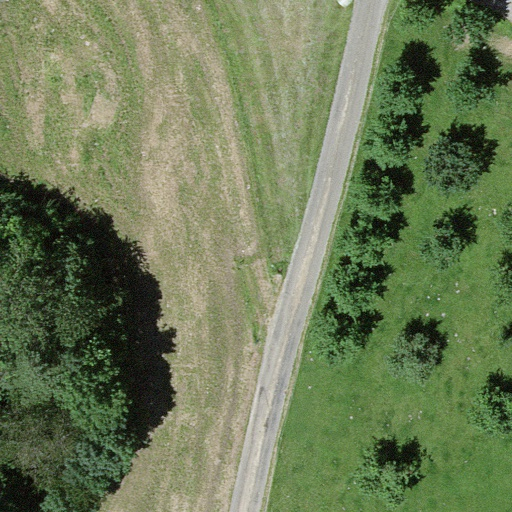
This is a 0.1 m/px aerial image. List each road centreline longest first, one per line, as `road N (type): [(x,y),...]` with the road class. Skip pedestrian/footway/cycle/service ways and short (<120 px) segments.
road 1 (residential): [(239,511),(366,0)]
road 2 (track): [(275,352),(192,0)]
